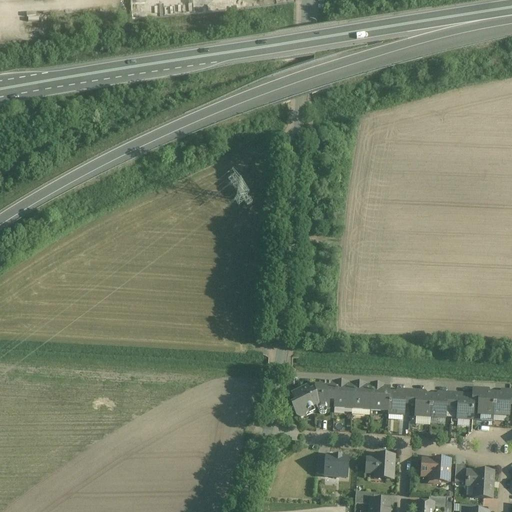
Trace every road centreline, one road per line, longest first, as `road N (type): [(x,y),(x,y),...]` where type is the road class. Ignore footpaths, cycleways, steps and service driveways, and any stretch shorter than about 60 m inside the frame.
road 1 (trunk): [(0,220),(227,103),(511,12)]
road 2 (trunk): [(511,10),(0,89)]
road 3 (unclassified): [(279,358),(307,0)]
road 4 (residential): [(407,441),(268,431)]
